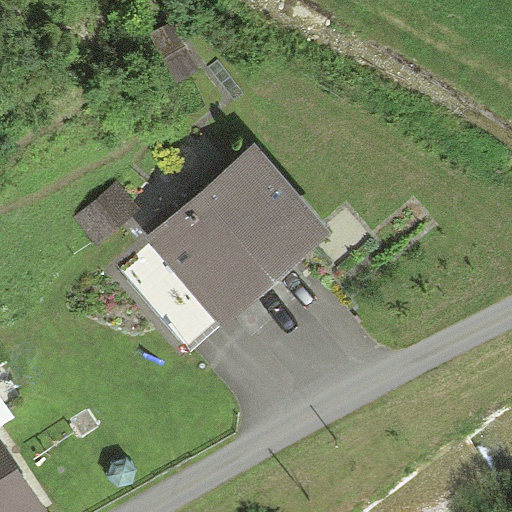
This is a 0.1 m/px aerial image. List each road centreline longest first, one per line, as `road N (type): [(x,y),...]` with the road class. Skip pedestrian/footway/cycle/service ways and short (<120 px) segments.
road 1 (tertiary): [(511,312),(143,511)]
road 2 (track): [(379,0),(511,74)]
